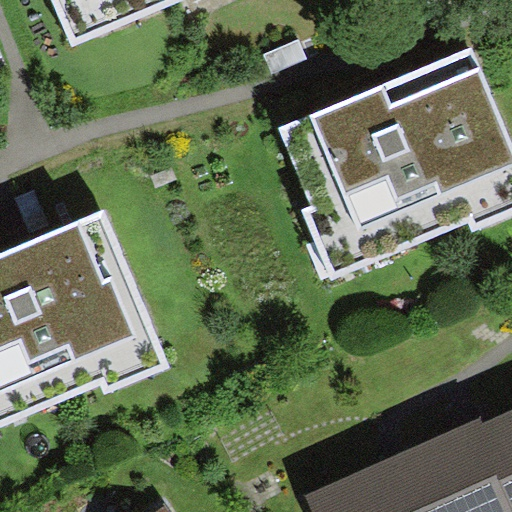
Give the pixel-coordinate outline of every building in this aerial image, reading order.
[(175,0),(57,0),(75,41),(175,0)] [(511,201),(511,169),(464,52),(275,129),(335,274),(511,201)] [(5,254),(0,255),(0,429),(161,364),(101,215),(5,254)] [(316,492),(324,511),(511,511),(511,418),(487,429),(483,421),(395,459),(316,492)] [(171,511),(156,487),(116,511),(171,511)]
